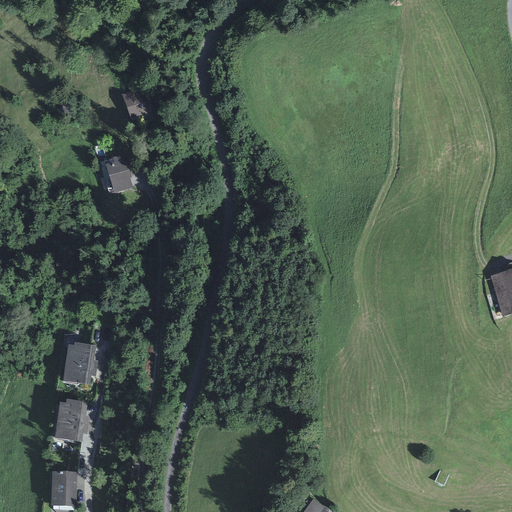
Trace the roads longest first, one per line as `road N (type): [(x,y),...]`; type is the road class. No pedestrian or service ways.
road 1 (unclassified): [(250,0),(215,31),(201,66),(227,181),(228,225),(171,483)]
road 2 (residential): [(89,511),(102,343)]
